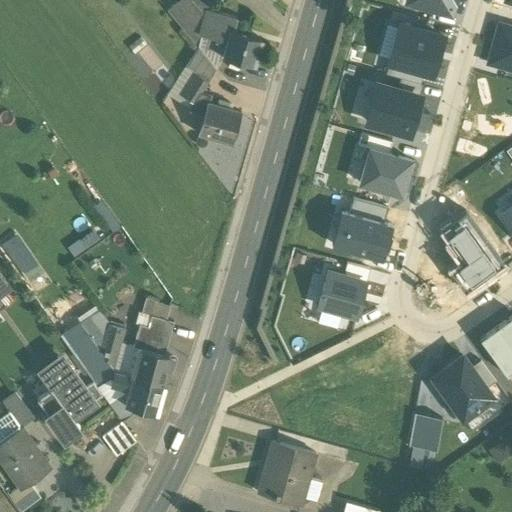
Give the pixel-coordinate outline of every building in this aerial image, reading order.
[(180,0),(180,1),(172,8),(179,16),(195,3),(192,0),(180,0)] [(407,0),(407,1),(451,13),(454,0),(456,1),(456,0),(407,0)] [(219,13),(201,9),(195,32),(212,37),(219,13)] [(236,17),(219,13),(212,37),(228,41),(231,29),(232,29),(236,17)] [(511,27),(499,24),(488,63),(511,69),(511,27)] [(400,25),(389,62),(423,72),(432,74),(443,37),(400,25)] [(232,29),(231,29),(228,41),(224,56),(254,65),(262,38),(232,29)] [(217,68),(199,47),(186,67),(194,72),(208,81),(217,68)] [(386,74),(420,84),(423,72),(389,62),(386,74)] [(208,81),(194,72),(180,94),(194,103),(208,81)] [(366,121),(410,133),(420,97),(376,84),(366,121)] [(241,112),(208,102),(199,133),(232,143),(241,112)] [(392,142),(361,134),(358,145),(369,148),(388,153),(392,142)] [(360,182),(401,194),(411,160),(388,153),(369,148),(360,182)] [(388,207),(353,198),(349,213),(384,222),(388,207)] [(511,207),(503,215),(511,227),(511,207)] [(448,239),(463,262),(481,249),(479,246),(487,241),(466,211),(442,228),(449,238),(448,239)] [(391,224),(384,222),(349,213),(345,212),(336,247),(381,259),(391,224)] [(20,230),(3,240),(28,282),(45,272),(20,230)] [(503,263),(487,241),(479,246),(481,249),(463,262),(450,271),(464,291),(503,263)] [(366,282),(370,269),(347,262),(343,276),(366,282)] [(0,269),(0,300),(16,286),(0,269)] [(357,316),(366,282),(343,276),(327,272),(318,306),(357,316)] [(80,323),(63,300),(44,313),(83,366),(101,352),(80,323)] [(99,310),(80,323),(101,352),(109,324),(109,323),(99,310)] [(152,315),(148,326),(140,324),(134,346),(140,348),(140,347),(165,354),(174,321),(152,315)] [(507,376),(511,372),(511,316),(480,339),(507,376)] [(109,324),(101,352),(113,368),(125,326),(111,321),(110,324),(109,324)] [(165,354),(140,347),(140,348),(132,376),(134,377),(165,386),(173,356),(165,354)] [(113,368),(101,352),(83,366),(93,381),(97,387),(109,378),(113,380),(116,372),(113,368)] [(432,376),(463,418),(493,397),(487,388),(471,367),(462,355),(432,376)] [(61,357),(40,373),(51,388),(38,398),(65,436),(80,426),(73,416),(103,395),(97,387),(93,381),(84,388),(61,357)] [(471,367),(487,388),(495,381),(480,361),(471,367)] [(132,376),(116,372),(113,380),(112,384),(130,389),(134,377),(132,376)] [(165,386),(134,377),(130,389),(126,404),(157,413),(165,386)] [(35,417),(16,391),(3,401),(11,411),(22,426),(35,417)] [(11,411),(0,418),(0,441),(22,426),(11,411)] [(415,411),(409,444),(438,450),(444,417),(415,411)] [(125,421),(104,434),(117,454),(138,441),(125,421)] [(22,426),(0,441),(0,457),(19,486),(21,488),(29,482),(51,467),(22,426)] [(316,452),(273,440),(258,492),(301,504),(316,452)] [(19,486),(9,493),(15,501),(34,488),(29,482),(21,488),(19,486)] [(34,488),(15,501),(22,511),(41,497),(34,488)]
